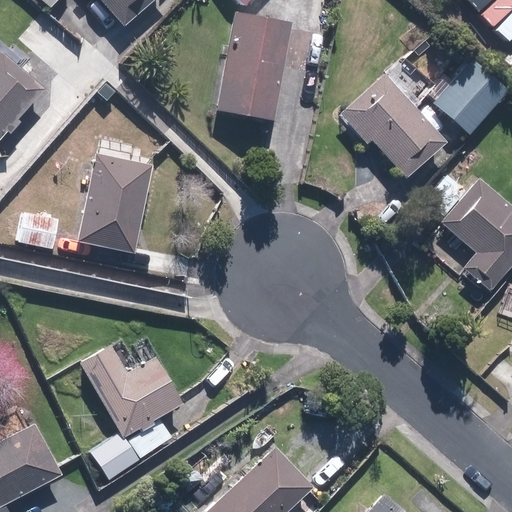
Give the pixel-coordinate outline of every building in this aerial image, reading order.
[(31,0),(45,12),(55,0),(31,0)] [(93,0),(115,25),(143,0),(93,0)] [(209,115),(265,125),(282,26),(226,16),(209,115)] [(0,127),(32,92),(0,62),(0,127)] [(422,107),(458,139),(464,133),(466,136),(492,107),(489,104),(496,95),(461,64),(422,107)] [(371,139),(405,177),(446,140),(384,73),(340,113),(367,143),(371,139)] [(42,152),(48,157),(55,147),(49,142),(42,152)] [(452,167),(464,177),(479,160),(467,149),(452,167)] [(89,161),(74,236),(126,248),(141,173),(89,161)] [(511,221),(470,186),(436,225),(471,256),(458,271),(482,292),(511,257),(511,221)] [(10,244),(46,250),(52,219),(16,213),(10,244)] [(102,350),(75,365),(115,439),(169,408),(144,364),(118,379),(102,350)] [(71,369),(53,379),(62,393),(79,383),(71,369)] [(22,430),(0,441),(0,504),(49,477),(22,430)] [(110,443),(84,460),(99,483),(125,465),(110,443)] [(325,453),(300,476),(318,495),(343,471),(325,453)] [(266,454),(205,511),(277,511),(299,491),(266,454)] [(386,511),(374,500),(362,511),(386,511)]
